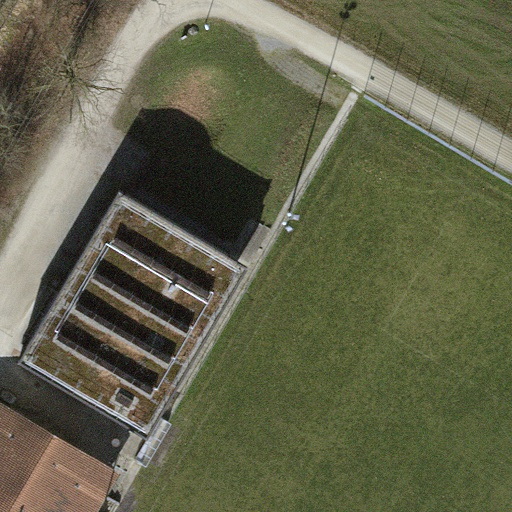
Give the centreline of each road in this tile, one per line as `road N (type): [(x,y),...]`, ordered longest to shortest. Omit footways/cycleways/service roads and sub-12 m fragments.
road 1 (track): [(162,0),(0,290)]
road 2 (track): [(242,0),(511,160)]
